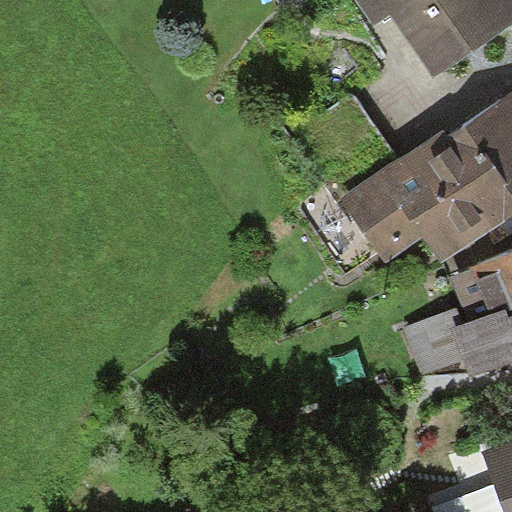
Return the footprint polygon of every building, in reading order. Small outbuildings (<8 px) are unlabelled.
[(511,0),(356,0),(376,29),(391,18),(434,81),(511,28),(511,0)] [(511,97),(511,96),(449,140),(442,130),(341,200),(387,265),(423,240),(441,266),(511,216),(511,97)] [(511,255),(451,279),(470,327),(455,333),(453,333),(464,361),(472,382),(511,367),(511,255)] [(455,333),(448,313),(404,329),(422,376),(464,361),(453,333),(455,333)] [(511,511),(511,445),(484,456),(504,511),(511,511)]
